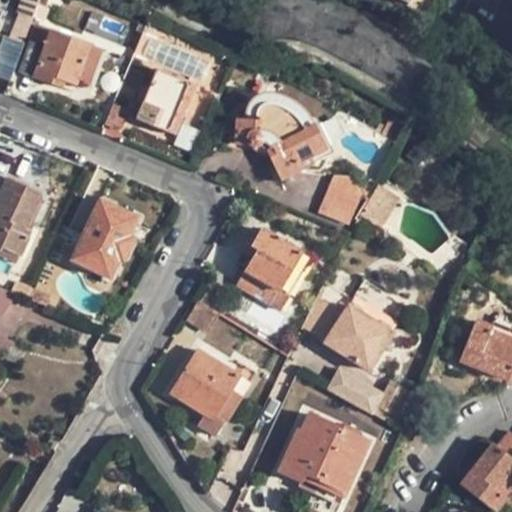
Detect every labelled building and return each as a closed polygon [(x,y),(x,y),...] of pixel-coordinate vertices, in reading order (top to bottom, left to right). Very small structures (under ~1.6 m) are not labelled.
[(31,19),(37,3),(19,0),(15,13),(31,19)] [(74,83),(76,80),(88,45),(44,29),(38,41),(30,38),(18,71),(61,87),(64,80),(74,83)] [(511,83),(511,48),(483,31),(467,56),(511,83)] [(0,77),(9,81),(24,44),(4,36),(0,45),(0,77)] [(101,50),(88,45),(76,80),(88,85),(101,50)] [(156,68),(148,88),(143,97),(135,118),(173,134),(194,84),(156,68)] [(136,94),(143,97),(148,88),(140,85),(136,94)] [(323,150),(312,123),(301,128),(294,119),(281,110),(270,105),(266,104),(261,106),(258,109),(246,107),(245,120),(235,120),(235,143),(264,144),(281,180),(298,171),(296,165),(323,150)] [(124,111),(111,105),(103,125),(116,130),(124,111)] [(388,123),(383,130),(379,136),(393,144),(401,129),(388,123)] [(374,133),(379,136),(383,130),(377,127),(374,133)] [(347,224),(360,192),(357,188),(350,178),(333,178),(319,213),(347,224)] [(39,194),(6,179),(0,192),(0,248),(1,245),(18,253),(26,236),(21,233),(39,194)] [(370,180),(357,188),(360,192),(365,197),(373,180),(370,180)] [(359,218),(379,229),(397,201),(378,189),(359,218)] [(136,218),(100,201),(73,259),(108,276),(117,257),(122,259),(132,238),(128,235),(136,218)] [(278,290),(299,251),(262,229),(252,245),(258,249),(238,285),(279,309),(286,295),(278,290)] [(308,257),(299,251),(278,290),(286,295),(308,257)] [(363,280),(352,300),(394,326),(406,308),(363,280)] [(12,293),(14,293),(28,299),(33,287),(17,281),(12,293)] [(0,311),(1,312),(14,293),(12,293),(0,287),(0,311)] [(301,329),(324,340),(340,305),(317,295),(301,329)] [(511,345),(486,335),(490,326),(475,319),(459,358),(506,378),(511,365),(511,345)] [(511,335),(490,326),(486,335),(511,345),(511,335)] [(238,375),(196,350),(170,393),(202,413),(196,423),(215,435),(254,372),(243,366),(238,375)] [(164,365),(152,387),(166,395),(178,374),(164,365)] [(340,429),(309,413),(301,430),(297,429),(278,469),(298,479),(302,472),(343,492),(368,442),(356,436),(359,429),(344,422),(340,429)] [(511,469),(511,432),(507,429),(495,445),(493,443),(460,484),(493,510),(504,495),(497,490),(511,469)] [(511,484),(511,469),(497,490),(504,495),(511,484)]
